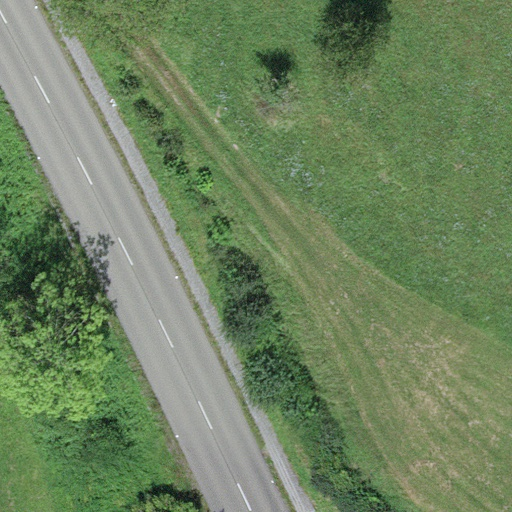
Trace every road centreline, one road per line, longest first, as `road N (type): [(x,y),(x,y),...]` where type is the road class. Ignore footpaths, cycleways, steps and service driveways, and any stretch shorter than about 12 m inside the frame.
road 1 (tertiary): [(0,20),(240,511)]
road 2 (track): [(99,0),(148,73),(267,211)]
